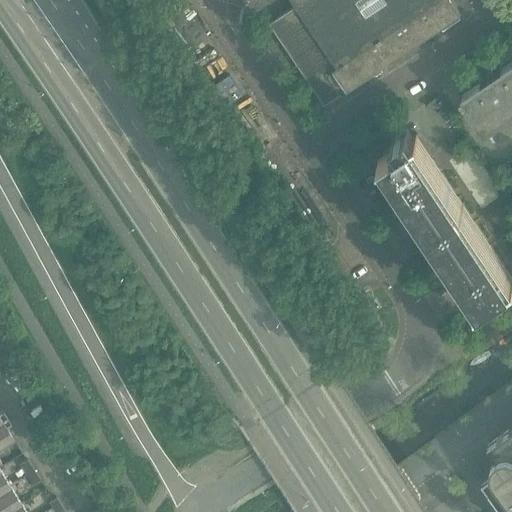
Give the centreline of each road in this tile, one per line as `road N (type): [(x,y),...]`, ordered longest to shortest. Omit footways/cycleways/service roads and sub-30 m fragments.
road 1 (primary): [(390,511),(51,0)]
road 2 (primary): [(0,0),(338,511)]
road 3 (tertiary): [(199,511),(386,386),(423,339),(413,298),(308,141)]
road 4 (primary): [(0,168),(188,511)]
road 5 (residential): [(308,141),(426,64),(500,29)]
road 6 (tertiary): [(308,141),(229,27),(227,0)]
road 7 (residential): [(80,511),(0,383)]
road 8 (residential): [(413,470),(511,399)]
